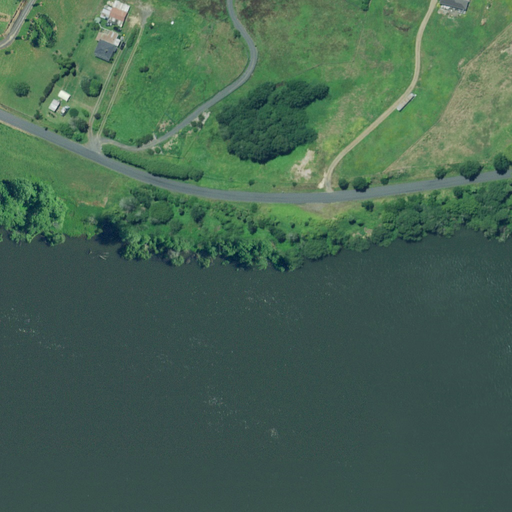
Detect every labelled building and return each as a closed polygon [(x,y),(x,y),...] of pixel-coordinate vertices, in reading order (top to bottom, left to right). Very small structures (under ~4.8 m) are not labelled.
[(131,6),(115,0),(113,0),(104,22),(121,29),(131,6)] [(442,0),(441,4),(467,11),(471,1),(468,0),(442,0)] [(103,24),(98,22),(94,31),(99,34),(103,24)] [(121,37),(105,29),(93,55),(109,62),(121,37)] [(402,111),(416,97),(414,94),(399,108),(402,111)]
